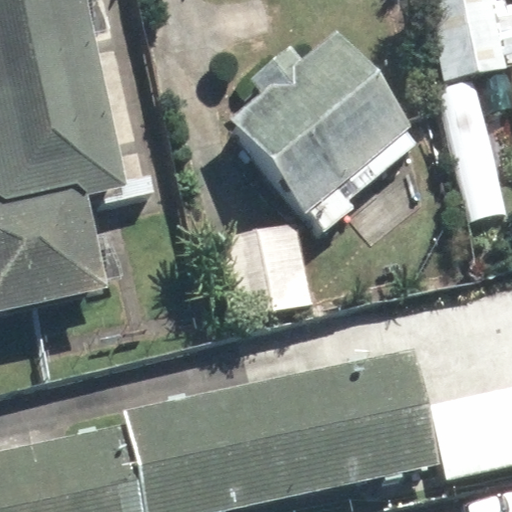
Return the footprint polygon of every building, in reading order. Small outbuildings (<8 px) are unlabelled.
[(0,0),(0,329),(106,306),(81,195),(111,189),(68,0),(0,0)] [(511,0),(420,0),(437,91),(511,76),(511,0)] [(325,41),(220,135),(312,236),(417,141),(325,41)] [(0,455),(0,511),(271,511),(432,470),(400,350),(0,455)] [(511,392),(425,411),(443,490),(511,475),(511,392)]
